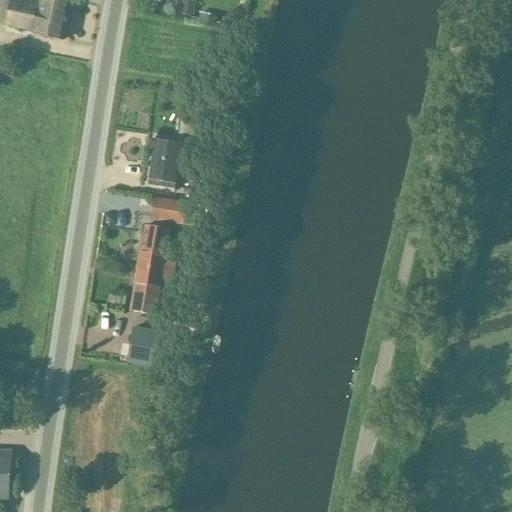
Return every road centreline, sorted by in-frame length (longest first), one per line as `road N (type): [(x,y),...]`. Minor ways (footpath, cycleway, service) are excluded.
road 1 (unclassified): [(350,511),(463,0)]
road 2 (secondary): [(39,511),(117,0)]
